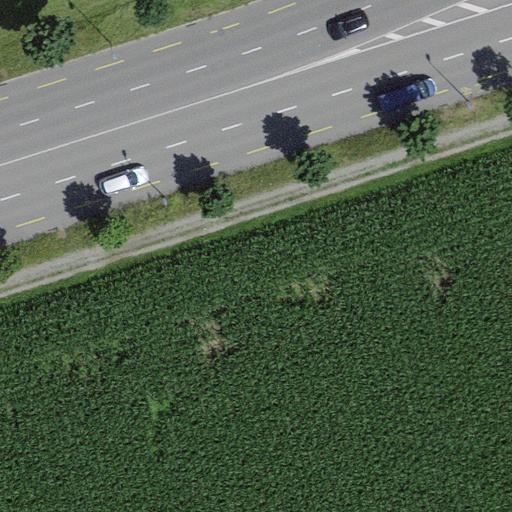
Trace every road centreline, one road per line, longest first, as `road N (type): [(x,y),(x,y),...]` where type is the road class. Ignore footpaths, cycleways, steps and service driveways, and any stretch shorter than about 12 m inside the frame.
road 1 (track): [(0,288),(511,125)]
road 2 (secondary): [(0,165),(511,2)]
